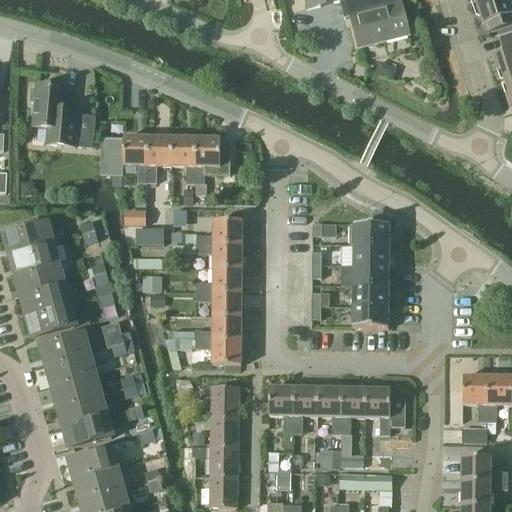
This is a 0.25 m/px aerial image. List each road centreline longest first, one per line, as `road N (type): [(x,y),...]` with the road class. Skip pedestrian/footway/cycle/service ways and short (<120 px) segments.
road 1 (residential): [(432,368),(274,363),(279,148)]
road 2 (tertiary): [(0,29),(145,77),(258,128),(279,148)]
road 3 (unclassified): [(477,151),(448,144),(256,46)]
road 4 (tertiary): [(461,249),(402,205),(305,153),(279,148)]
road 5 (residential): [(477,151),(494,115),(453,0)]
road 6 (residential): [(425,511),(432,368)]
road 7 (unclassified): [(256,46),(218,39),(131,0)]
road 8 (residential): [(0,388),(33,511)]
road 9 (residential): [(432,368),(436,284),(461,249)]
